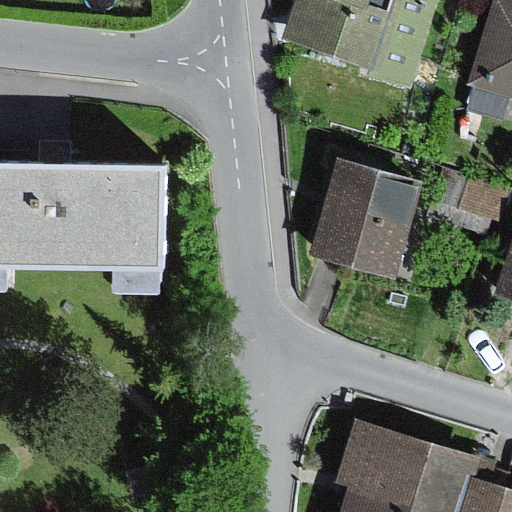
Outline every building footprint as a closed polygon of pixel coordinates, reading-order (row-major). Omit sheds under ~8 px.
[(293,0),(280,39),(376,70),(399,0),(293,0)] [(399,0),(376,70),(409,81),(435,0),(399,0)] [(511,1),(508,0),(493,0),(468,83),(511,96),(511,1)] [(386,171),(335,156),(308,249),(354,263),(350,275),(394,288),(423,188),(384,177),(386,171)] [(55,161),(0,160),(0,260),(157,261),(158,161),(55,161)] [(466,176),(456,206),(496,219),(506,188),(466,176)] [(511,233),(493,295),(511,300),(511,233)] [(478,459),(355,420),(336,480),(344,483),(334,511),(460,511),(472,475),(478,459)] [(511,511),(511,488),(472,475),(460,511),(511,511)]
